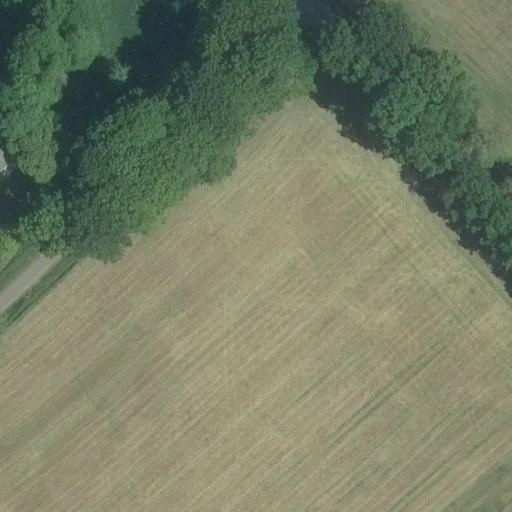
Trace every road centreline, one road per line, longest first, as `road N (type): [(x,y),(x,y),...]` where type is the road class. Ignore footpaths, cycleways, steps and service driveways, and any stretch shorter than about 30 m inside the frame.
road 1 (unclassified): [(0,303),(304,0)]
road 2 (unclassified): [(511,213),(308,0)]
